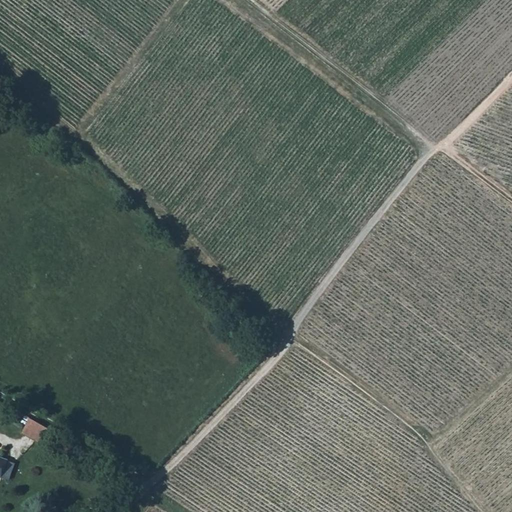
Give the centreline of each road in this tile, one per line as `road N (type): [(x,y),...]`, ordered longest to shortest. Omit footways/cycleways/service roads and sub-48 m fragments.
road 1 (track): [(434,148),(299,313),(283,348),(151,481)]
road 2 (track): [(486,511),(421,429),(292,333)]
road 3 (track): [(434,148),(248,0)]
road 4 (track): [(0,394),(151,481)]
